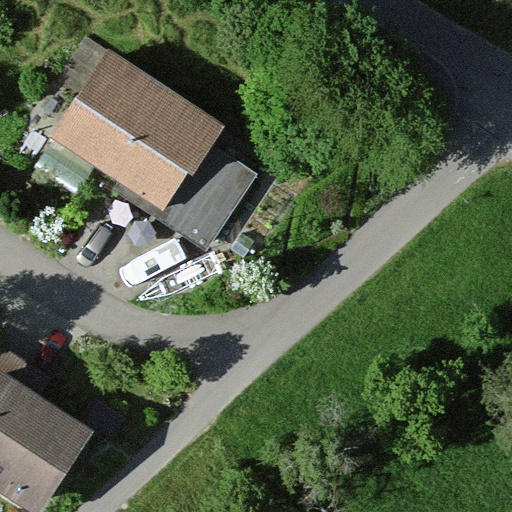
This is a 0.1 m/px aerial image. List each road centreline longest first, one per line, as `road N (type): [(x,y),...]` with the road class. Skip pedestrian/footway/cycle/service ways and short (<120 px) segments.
road 1 (residential): [(511,99),(327,302),(262,328),(140,330),(0,239)]
road 2 (tertiary): [(511,95),(371,0)]
